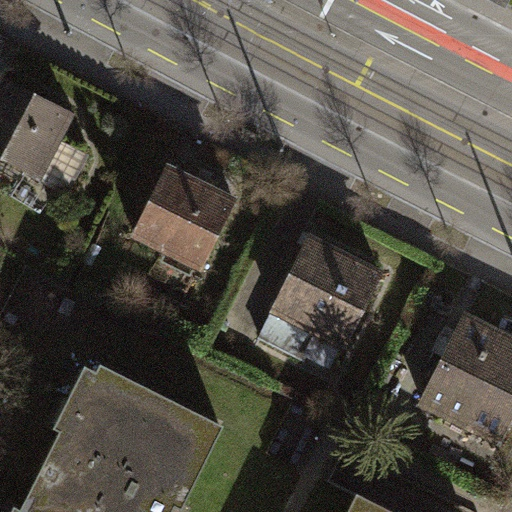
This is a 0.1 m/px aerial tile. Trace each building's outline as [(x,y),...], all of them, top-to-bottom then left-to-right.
[(0,74),(0,157),(37,176),(71,111),(0,74)] [(163,161),(129,231),(196,264),(231,194),(163,161)] [(271,311),(259,336),(302,358),(314,333),(342,347),(383,267),(304,227),(263,307),(271,311)] [(511,419),(511,338),(467,315),(422,401),(501,441),(511,419)] [(27,511),(168,511),(174,500),(181,503),(220,425),(102,365),(68,432),(63,430),(23,510),(27,511)] [(394,511),(359,494),(349,511),(394,511)]
